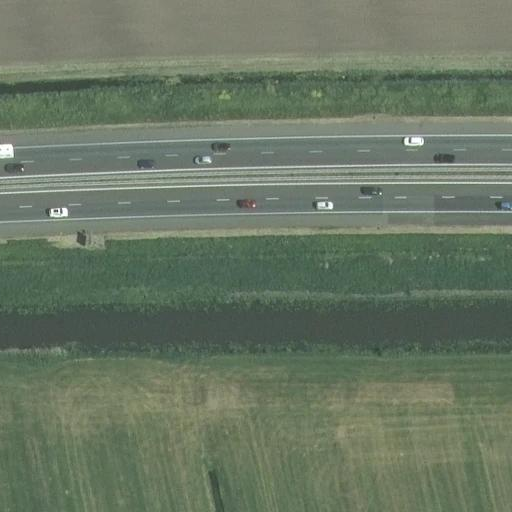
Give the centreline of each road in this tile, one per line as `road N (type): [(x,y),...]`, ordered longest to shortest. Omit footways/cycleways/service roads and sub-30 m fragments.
road 1 (motorway): [(0,208),(160,198),(511,197)]
road 2 (motorway): [(511,149),(0,163)]
